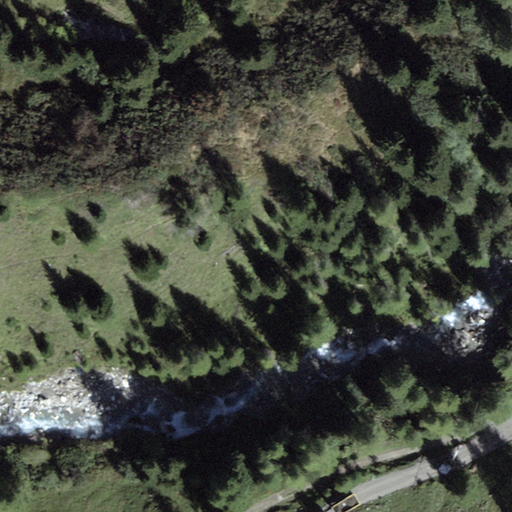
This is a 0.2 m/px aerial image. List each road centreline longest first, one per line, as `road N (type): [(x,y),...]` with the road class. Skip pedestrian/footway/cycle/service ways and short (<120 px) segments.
road 1 (track): [(251,511),(374,461),(511,428)]
road 2 (track): [(511,429),(331,511)]
